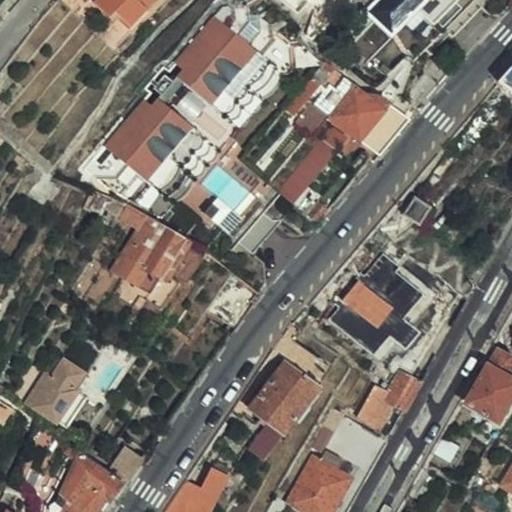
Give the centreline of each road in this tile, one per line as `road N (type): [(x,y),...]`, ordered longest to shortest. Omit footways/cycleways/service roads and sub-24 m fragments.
road 1 (primary): [(129,511),(319,255),(511,30)]
road 2 (primary): [(511,252),(365,511)]
